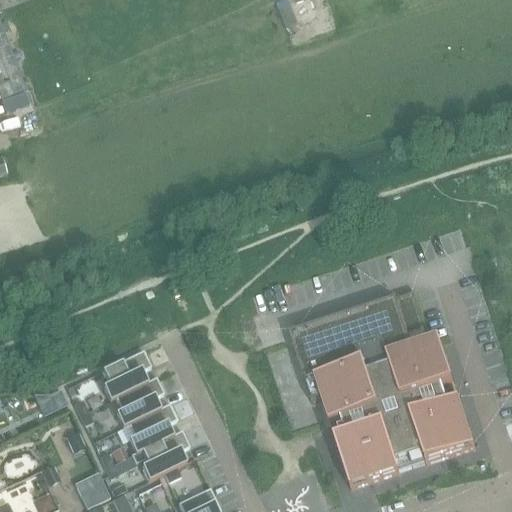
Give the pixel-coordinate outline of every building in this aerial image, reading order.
[(0,25),(0,97),(2,102),(27,92),(0,25)] [(0,157),(0,182),(11,178),(4,156),(0,157)] [(329,274),(331,284),(354,279),(352,270),(329,274)] [(414,298),(290,339),(312,403),(321,400),(351,492),(400,476),(426,467),(427,468),(475,451),(439,341),(430,344),(428,343),(414,298)] [(151,371),(144,355),(103,375),(109,389),(103,392),(110,405),(116,403),(148,387),(148,386),(142,375),(151,371)] [(148,387),(116,403),(122,415),(116,418),(123,432),(129,429),(161,414),(161,412),(155,402),(164,397),(157,381),(148,386),(148,387)] [(265,405),(268,417),(292,411),(289,398),(265,405)] [(75,409),(80,419),(88,415),(83,404),(75,409)] [(129,445),(135,457),(136,458),(174,440),(173,439),(168,428),(177,424),(169,408),(161,412),(161,414),(129,429),(135,442),(129,445)] [(88,415),(80,419),(85,430),(94,426),(88,415)] [(274,433),(284,472),(309,466),(299,427),(274,433)] [(88,434),(91,448),(103,446),(100,431),(88,434)] [(79,434),(67,440),(75,456),(87,450),(79,434)] [(142,471),(149,485),(187,467),(181,455),(190,451),(182,435),(173,439),(174,440),(136,458),(135,457),(131,459),(136,468),(146,464),(148,469),(142,471)] [(100,462),(106,473),(114,468),(109,458),(100,462)] [(119,479),(114,468),(106,473),(111,483),(119,479)] [(56,469),(43,475),(50,489),(63,483),(56,469)] [(318,469),(288,478),(295,503),(325,494),(318,469)] [(177,472),(165,478),(169,486),(181,480),(177,472)] [(86,511),(89,511),(111,502),(98,477),(75,488),(86,511)] [(57,510),(74,504),(69,487),(52,493),(57,510)] [(219,511),(210,492),(179,508),(180,511),(219,511)] [(131,511),(125,498),(113,504),(116,511),(131,511)] [(81,511),(77,503),(59,511),(81,511)]
